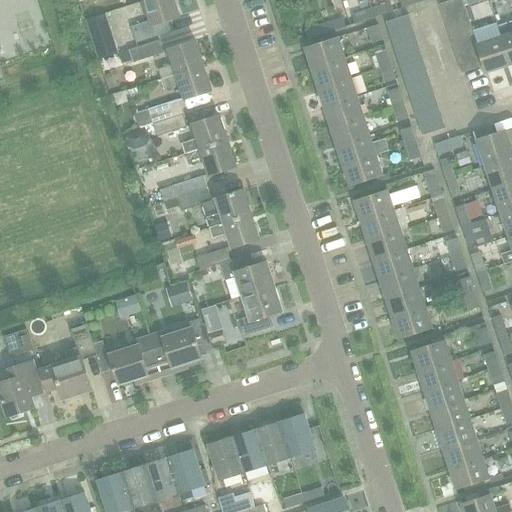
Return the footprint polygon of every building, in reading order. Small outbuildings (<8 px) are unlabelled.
[(128,0),(127,0),(131,21),(142,19),(137,0),(128,0)] [(149,20),(131,26),(132,29),(135,38),(136,43),(167,33),(163,21),(180,16),(175,0),(145,0),(143,1),(149,20)] [(421,2),(420,0),(400,0),(399,0),(402,9),(421,2)] [(443,16),(465,9),(462,0),(454,0),(439,5),(443,16)] [(372,9),(374,18),(393,11),(390,3),(372,9)] [(362,13),(353,16),(356,24),(374,18),(372,9),(362,13)] [(447,28),(469,21),(465,9),(443,16),(447,28)] [(106,14),(86,20),(98,59),(118,53),(106,14)] [(386,22),(389,34),(412,26),(408,15),(386,22)] [(324,25),(327,33),(346,27),(343,19),(324,25)] [(511,20),(498,25),(502,37),(511,66),(511,65),(511,20)] [(451,39),(473,32),(469,21),(447,28),(451,39)] [(327,33),(324,25),(306,31),(309,39),(327,33)] [(378,25),(368,28),(370,36),(373,45),(384,41),(378,25)] [(412,26),(389,34),(393,45),(416,38),(412,26)] [(454,51),(477,44),(473,32),(451,39),(454,51)] [(305,48),(312,68),(345,58),(338,37),(305,48)] [(511,66),(502,37),(477,45),(481,55),(485,67),(487,74),(511,66)] [(393,45),(397,57),(419,49),(416,38),(393,45)] [(133,64),(164,55),(160,41),(129,51),(133,64)] [(157,68),(161,80),(203,67),(195,41),(167,50),(171,64),(157,68)] [(454,51),(458,62),(481,55),(477,45),(477,44),(454,51)] [(419,49),(397,57),(401,68),(423,61),(419,49)] [(380,67),(391,64),(387,50),(376,54),(380,67)] [(129,51),(119,54),(122,64),(132,61),(129,51)] [(481,55),(458,62),(462,74),(485,67),(481,55)] [(312,68),(318,88),(351,77),(345,58),(312,68)] [(401,68),(404,79),(427,72),(423,61),(401,68)] [(391,64),(380,67),(386,84),(397,81),(391,64)] [(203,67),(161,80),(165,91),(179,87),(183,100),(211,91),(203,67)] [(427,72),(404,79),(408,91),(431,83),(427,72)] [(318,88),(324,107),(357,96),(351,77),(318,88)] [(408,91),(412,102),(435,95),(431,83),(408,91)] [(393,106),(404,102),(399,89),(389,92),(393,106)] [(435,95),(412,102),(416,114),(438,106),(435,95)] [(364,116),(357,96),(324,107),(330,126),(364,116)] [(152,125),(153,125),(183,115),(179,100),(148,110),(148,109),(135,113),(140,129),(152,125)] [(404,102),(393,106),(399,123),(409,119),(404,102)] [(416,114),(419,125),(442,118),(438,106),(416,114)] [(183,115),(153,125),(156,137),(187,127),(183,115)] [(182,144),(185,154),(227,140),(219,116),(191,125),(196,139),(182,144)] [(330,126),(337,146),(370,135),(364,116),(330,126)] [(442,118),(419,125),(423,137),(446,129),(442,118)] [(491,126),(474,132),(485,166),(511,157),(511,149),(506,132),(494,136),(491,126)] [(406,145),(416,141),(412,127),(401,131),(406,145)] [(129,134),(126,140),(128,147),(133,150),(145,146),(149,140),(147,134),(141,130),(129,134)] [(337,146),(343,165),(376,154),(370,135),(337,146)] [(227,140),(185,154),(189,165),(202,160),(208,176),(236,167),(227,140)] [(438,156),(452,152),(448,140),(435,145),(438,156)] [(416,141),(406,145),(411,161),(422,158),(416,141)] [(459,163),(469,159),(464,144),(453,147),(459,163)] [(376,154),(343,165),(349,185),(383,175),(376,154)] [(511,183),(511,157),(485,166),(493,190),(511,183)] [(446,179),(454,176),(448,158),(440,161),(446,179)] [(441,190),(436,175),(434,170),(424,173),(426,179),(425,179),(430,193),(441,190)] [(160,190),(164,202),(207,188),(203,176),(172,186),(160,190)] [(460,196),(454,176),(446,179),(452,198),(460,196)] [(501,214),(511,209),(511,183),(493,190),(501,214)] [(207,188),(164,202),(164,203),(177,199),(181,212),(202,205),(209,228),(251,214),(243,190),(211,200),(207,188)] [(354,201),(361,221),(394,210),(388,190),(354,201)] [(397,206),(402,221),(423,214),(418,199),(397,206)] [(438,218),(449,214),(444,199),(433,203),(438,218)] [(461,227),(469,224),(463,206),(455,208),(461,227)] [(511,236),(511,209),(501,214),(508,237),(511,236)] [(361,221),(367,241),(401,230),(394,210),(361,221)] [(251,214),(209,228),(213,239),(226,234),(231,248),(259,239),(251,214)] [(449,214),(438,218),(443,233),(454,230),(449,214)] [(476,243),(469,224),(461,227),(468,246),(476,243)] [(367,241),(374,260),(407,249),(401,230),(367,241)] [(195,234),(176,241),(179,249),(198,243),(195,234)] [(504,265),(511,262),(511,236),(508,237),(511,248),(511,250),(501,255),(504,265)] [(451,256),(462,253),(457,238),(446,241),(451,256)] [(200,270),(220,264),(231,260),(227,248),(196,257),(200,270)] [(374,260),(380,279),(413,268),(407,249),(374,260)] [(471,255),(477,274),(485,271),(479,252),(471,255)] [(462,253),(451,256),(456,272),(467,268),(462,253)] [(236,277),(243,297),(275,287),(267,261),(250,267),(247,255),(231,260),(220,264),(225,280),(236,277)] [(386,299),(420,288),(413,268),(380,279),(386,299)] [(485,271),(477,274),(483,293),(492,290),(485,271)] [(459,280),(464,295),(474,291),(469,277),(459,280)] [(187,281),(169,287),(175,305),(193,299),(187,281)] [(283,311),(275,287),(243,297),(249,316),(238,320),(243,336),(270,328),(266,316),(283,311)] [(386,299),(392,318),(426,307),(420,288),(386,299)] [(474,291),(464,295),(469,311),(480,307),(474,291)] [(136,295),(116,301),(121,318),(141,311),(136,295)] [(432,327),(426,307),(392,318),(399,338),(432,327)] [(492,318),(498,337),(506,334),(500,315),(492,318)] [(491,343),(487,327),(485,322),(475,326),(481,346),(491,343)] [(72,331),(78,348),(67,352),(70,362),(41,371),(48,392),(59,388),(63,400),(92,390),(83,361),(97,357),(87,326),(72,331)] [(150,337),(163,377),(181,371),(179,366),(202,359),(192,329),(164,338),(162,333),(150,337)] [(11,358),(22,354),(33,351),(28,336),(26,330),(4,337),(11,358)] [(226,342),(223,331),(209,336),(213,347),(226,342)] [(511,353),(506,334),(498,337),(504,356),(511,353)] [(163,377),(150,337),(136,341),(138,346),(109,355),(119,386),(142,378),(144,383),(163,377)] [(412,351),(418,372),(452,361),(445,341),(412,351)] [(484,355),(489,370),(499,367),(494,351),(484,355)] [(458,380),(452,361),(418,372),(425,391),(458,380)] [(32,397),(43,393),(32,362),(10,369),(13,380),(0,384),(0,392),(8,417),(11,416),(13,420),(23,416),(22,413),(35,408),(32,397)] [(93,371),(104,400),(114,396),(103,367),(93,371)] [(499,367),(489,370),(494,385),(504,382),(499,367)] [(425,391),(431,410),(464,400),(458,380),(425,391)] [(497,393),(502,409),(511,405),(511,404),(507,390),(497,393)] [(431,410),(437,430),(470,419),(464,400),(431,410)] [(511,405),(502,409),(507,424),(511,422),(511,405)] [(280,422),(291,457),(315,449),(304,414),(280,422)] [(437,430),(443,449),(477,438),(470,419),(437,430)] [(280,422),(256,430),(268,464),(291,457),(280,422)] [(256,430),(233,437),(244,472),(268,464),(256,430)] [(244,472),(233,437),(209,445),(220,480),(244,472)] [(443,449),(449,468),(483,457),(477,438),(443,449)] [(169,458),(180,492),(204,484),(193,450),(169,458)] [(489,478),(483,457),(449,468),(456,488),(489,478)] [(169,458),(146,465),(157,500),(180,492),(169,458)] [(146,465),(122,473),(133,507),(157,500),(146,465)] [(118,511),(133,507),(122,473),(98,481),(107,511),(118,511)] [(489,478),(491,483),(503,479),(501,474),(489,478)] [(249,487),(255,507),(263,504),(274,501),(268,481),(249,487)] [(322,487),(303,493),(306,502),(324,496),(322,487)] [(253,499),(250,491),(231,497),(233,505),(253,499)] [(61,501),(64,511),(90,511),(85,493),(61,501)] [(286,508),(306,502),(303,493),(283,500),(286,508)] [(461,505),(463,511),(511,511),(511,510),(510,504),(495,509),(490,496),(461,505)] [(309,508),(310,511),(348,511),(344,497),(309,508)] [(64,511),(61,501),(37,508),(38,511),(64,511)]
